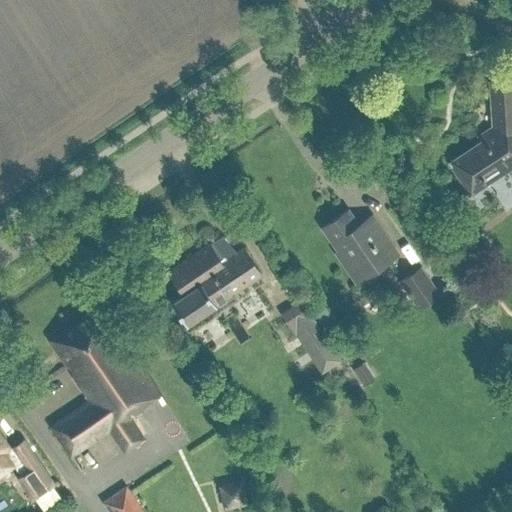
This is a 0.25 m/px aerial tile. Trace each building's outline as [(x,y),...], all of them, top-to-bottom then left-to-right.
[(492,125),(478,134),(481,139),(449,161),(469,191),(511,163),(511,79),(489,81),(492,125)] [(346,208),(321,225),(337,249),(335,251),(355,280),(360,276),(357,272),(381,256),(384,260),(396,252),(370,214),(356,223),(346,208)] [(221,235),(208,243),(168,270),(183,293),(170,302),(184,324),(228,294),(230,297),(245,288),(243,285),(260,273),(242,246),(233,253),(221,235)] [(397,279),(412,300),(417,308),(439,293),(419,264),(397,279)] [(339,359),(315,324),(316,323),(300,300),(279,312),(318,372),(339,359)] [(312,313),(327,336),(340,327),(325,304),(312,313)] [(122,338),(102,309),(74,326),(66,326),(49,338),(66,363),(65,364),(89,398),(50,424),(70,453),(108,427),(124,449),(142,437),(128,416),(144,406),(142,404),(159,392),(130,351),(132,350),(123,337),(122,338)] [(350,369),(362,386),(371,380),(360,362),(350,369)] [(0,473),(11,465),(18,475),(15,477),(29,499),(54,482),(23,438),(8,447),(0,435),(0,473)] [(108,511),(144,511),(125,484),(101,500),(108,511)] [(63,485),(39,502),(46,511),(54,511),(73,499),(63,485)]
